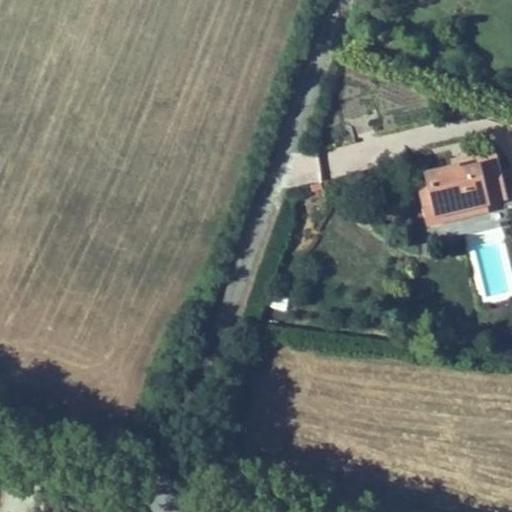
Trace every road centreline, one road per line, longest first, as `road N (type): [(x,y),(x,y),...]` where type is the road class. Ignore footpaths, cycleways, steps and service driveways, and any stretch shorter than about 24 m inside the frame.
road 1 (residential): [(338,0),(158,500)]
road 2 (tertiary): [(0,450),(158,500)]
